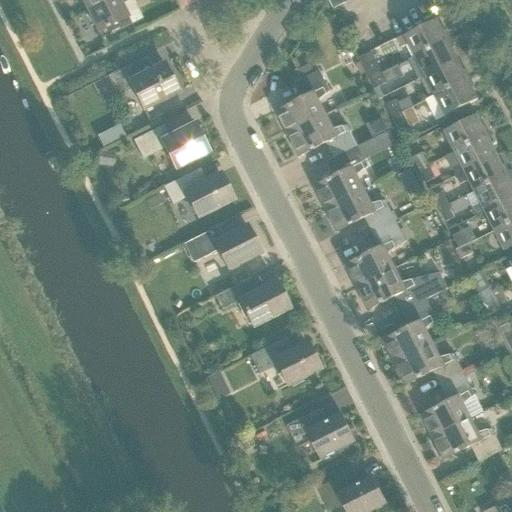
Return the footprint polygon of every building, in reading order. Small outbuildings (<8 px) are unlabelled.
[(81,0),(87,11),(108,0),(81,0)] [(108,0),(87,11),(98,32),(109,26),(112,33),(132,23),(122,4),(130,0),(108,0)] [(342,0),(328,0),(333,9),(344,3),(342,0)] [(401,47),(409,43),(416,57),(448,40),(438,20),(406,36),(404,34),(397,38),(401,47)] [(458,60),(448,40),(416,57),(409,60),(419,80),(426,76),(458,60)] [(359,58),(370,80),(383,73),(372,51),(359,58)] [(468,80),(458,60),(426,76),(436,96),(468,80)] [(178,92),(163,63),(138,76),(131,63),(107,75),(117,96),(132,88),(143,110),(178,92)] [(310,65),(298,70),(300,77),(312,71),(310,65)] [(278,112),(289,134),(326,115),(320,103),(331,91),(321,71),(296,84),(304,99),(278,112)] [(383,73),(370,80),(374,89),(387,82),(383,73)] [(468,80),(436,96),(426,101),(437,121),(478,100),(468,80)] [(393,118),(403,113),(396,99),(386,104),(393,118)] [(403,113),(393,118),(399,130),(409,125),(403,113)] [(326,143),(334,158),(359,145),(349,127),(334,130),(326,115),(289,134),(300,156),(326,143)] [(445,132),(455,152),(487,136),(477,116),(445,132)] [(168,136),(163,125),(132,140),(142,159),(164,147),(175,169),(209,152),(194,123),(168,136)] [(119,125),(111,129),(117,140),(124,136),(119,125)] [(389,130),(377,136),(382,147),(395,141),(389,130)] [(487,136),(455,152),(461,163),(453,167),(457,176),(497,156),(487,136)] [(369,166),(359,145),(334,158),(342,174),(316,187),(327,209),(364,190),(358,178),(369,166)] [(420,170),(430,165),(423,152),(414,157),(420,170)] [(461,183),(469,179),(475,192),(507,175),(497,156),(457,176),(461,183)] [(436,178),(430,165),(420,170),(426,182),(436,178)] [(233,200),(220,174),(198,184),(192,172),(163,187),(172,205),(188,197),(198,217),(233,200)] [(511,184),(507,175),(475,192),(481,202),(473,206),(477,215),(485,211),(511,197),(511,184)] [(327,209),(338,231),(364,218),(372,233),(397,221),(401,219),(397,210),(392,212),(387,201),(372,204),(364,190),(327,209)] [(440,209),(450,204),(443,192),(433,196),(440,209)] [(160,194),(145,201),(150,210),(165,202),(160,194)] [(511,197),(485,211),(495,231),(511,222),(511,197)] [(450,204),(440,209),(446,221),(456,216),(450,204)] [(380,249),(347,265),(358,288),(395,269),(388,256),(407,241),(397,221),(372,233),(380,249)] [(511,222),(495,231),(505,251),(511,247),(511,222)] [(260,253),(246,226),(214,242),(209,231),(183,244),(193,263),(218,250),(228,269),(260,253)] [(459,248),(460,249),(470,244),(463,231),(453,236),(459,248)] [(470,244),(460,249),(459,248),(457,250),(461,259),(474,253),(470,244)] [(358,288),(369,310),(395,297),(403,312),(427,300),(449,289),(442,275),(402,284),(395,269),(358,288)] [(288,308),(275,281),(251,293),(245,281),(215,296),(221,309),(240,299),(253,326),(288,308)] [(486,302),(496,296),(491,287),(478,293),(483,303),(486,301),(486,302)] [(503,309),(496,296),(486,302),(493,314),(503,309)] [(411,327),(385,340),(396,363),(433,344),(426,332),(438,323),(427,300),(403,312),(411,327)] [(507,341),(511,337),(511,328),(509,322),(500,327),(507,341)] [(319,369),(306,343),(284,354),(278,341),(250,356),(259,374),(274,366),(278,375),(281,374),(287,385),(319,369)] [(441,360),(433,344),(396,363),(407,385),(433,372),(441,387),(464,375),(455,356),(441,360)] [(219,372),(207,378),(212,388),(224,382),(219,372)] [(475,397),(464,375),(441,387),(448,402),(423,415),(434,438),(470,419),(464,406),(475,397)] [(322,459),(356,442),(342,414),(329,420),(324,409),(289,426),(301,450),(314,443),(322,459)] [(478,434),(470,419),(434,438),(445,460),(471,447),(479,462),(502,450),(492,431),(478,434)] [(239,441),(243,450),(254,445),(249,436),(239,441)] [(371,511),(387,504),(373,477),(360,483),(354,471),(319,488),(330,511),(331,511),(345,505),(348,511),(371,511)] [(511,511),(511,501),(505,505),(504,504),(486,511),(511,511)]
